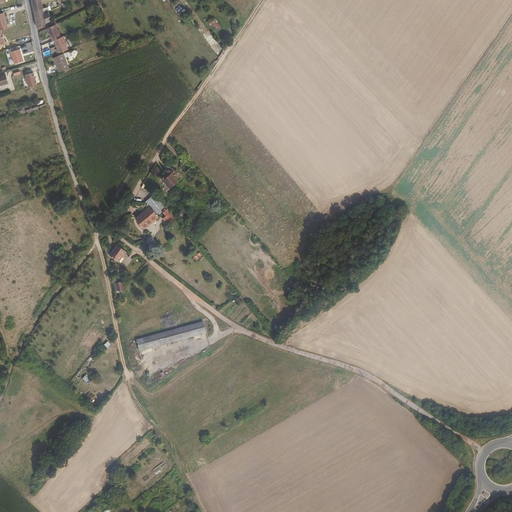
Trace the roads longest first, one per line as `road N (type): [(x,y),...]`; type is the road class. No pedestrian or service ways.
road 1 (track): [(0,395),(26,334),(97,242),(127,381),(183,468),(199,511)]
road 2 (track): [(194,297),(216,335),(145,363),(44,494),(34,498),(0,473)]
road 3 (track): [(511,15),(385,192),(404,212),(368,271)]
road 4 (unclassified): [(222,317),(355,370),(483,452)]
road 5 (track): [(263,0),(123,212),(96,233)]
road 6 (residential): [(28,0),(58,131),(97,242)]
road 7 (track): [(106,231),(222,317)]
